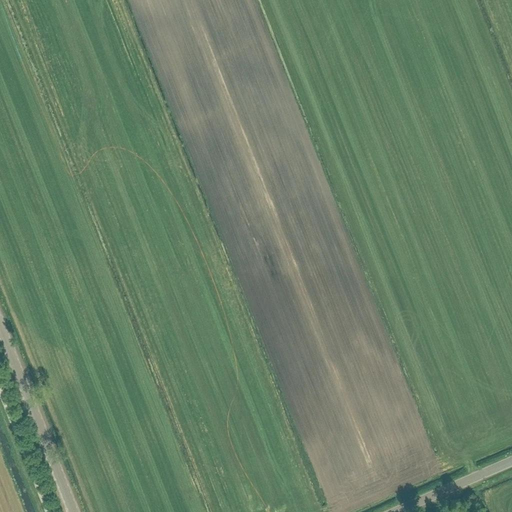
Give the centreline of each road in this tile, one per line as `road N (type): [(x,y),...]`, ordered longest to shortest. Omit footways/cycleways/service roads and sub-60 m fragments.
road 1 (tertiary): [(72,511),(0,328)]
road 2 (tertiary): [(394,511),(511,460)]
